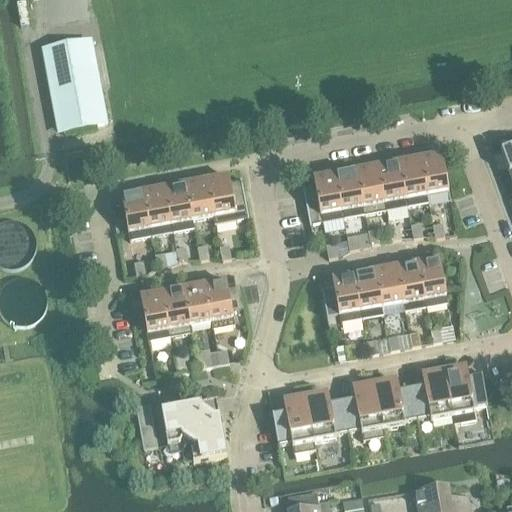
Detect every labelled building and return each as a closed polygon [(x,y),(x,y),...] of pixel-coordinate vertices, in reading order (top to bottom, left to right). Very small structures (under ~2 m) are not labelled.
[(92,43),(42,52),(57,138),(107,129),(92,43)] [(511,144),(505,147),(501,150),(501,155),(509,177),(511,175),(511,144)] [(450,203),(442,158),(420,162),(429,207),(450,203)] [(407,211),(429,207),(420,162),(399,166),(407,211)] [(399,166),(378,170),(386,215),(407,211),(399,166)] [(386,215),(378,170),(357,174),(365,219),(386,215)] [(357,174),(335,178),(344,223),(365,219),(357,174)] [(344,223),(335,178),(313,182),(314,187),(303,189),(310,229),(344,223)] [(230,185),(229,180),(207,184),(214,221),(213,221),(215,229),(249,222),(241,182),(230,185)] [(207,184),(186,188),(193,225),(193,224),(213,221),(214,221),(207,184)] [(193,225),(186,188),(165,192),(173,236),(195,232),(193,224),(193,225)] [(165,192),(143,196),(152,240),(173,236),(165,192)] [(121,200),(130,244),(152,240),(143,196),(121,200)] [(0,228),(0,250),(14,262),(35,236),(10,216),(0,228)] [(420,228),(411,229),(413,243),(423,241),(420,228)] [(433,229),(435,243),(445,241),(442,228),(433,229)] [(399,229),(389,231),(392,245),(401,243),(399,229)] [(377,233),(368,235),(371,249),(380,247),(377,233)] [(347,241),(350,255),(359,253),(357,239),(347,241)] [(326,249),(329,263),(338,261),(335,247),(326,249)] [(207,249),(198,251),(200,265),(210,263),(207,249)] [(229,249),(220,251),(222,265),(231,263),(229,249)] [(185,251),(176,253),(179,267),(188,265),(185,251)] [(165,257),(155,259),(158,273),(167,271),(165,257)] [(440,263),(418,267),(426,311),(448,307),(440,263)] [(146,279),(143,265),(134,267),(137,281),(146,279)] [(418,267),(397,271),(403,307),(405,315),(426,311),(418,267)] [(397,271),(375,275),(382,311),(403,307),(397,271)] [(375,275),(354,279),(362,323),(384,319),(382,311),(375,275)] [(323,293),(322,293),(327,322),(329,322),(331,322),(339,320),(341,327),(362,323),(354,279),(332,283),(334,291),(323,293)] [(0,297),(0,298),(0,313),(0,314),(4,321),(11,327),(19,330),(27,330),(35,327),(42,321),(46,314),(48,306),(46,297),(42,290),(35,284),(27,282),(19,282),(11,284),(4,290),(0,297)] [(235,329),(227,285),(205,289),(212,325),(211,325),(212,333),(235,329)] [(191,329),(211,325),(212,325),(205,289),(184,293),(190,329),(191,329)] [(184,293),(162,297),(171,341),(192,337),(191,329),(190,329),(184,293)] [(140,301),(149,345),(171,341),(162,297),(140,301)] [(131,306),(133,314),(143,313),(141,304),(131,306)] [(430,334),(433,347),(442,346),(440,332),(430,334)] [(409,338),(412,351),(421,350),(418,336),(409,338)] [(397,340),(388,342),(390,355),(400,354),(397,340)] [(367,346),(369,359),(379,358),(376,344),(367,346)] [(354,348),(336,352),(339,365),(357,362),(354,348)] [(199,373),(213,371),(220,369),(217,356),(210,357),(209,353),(195,356),(199,373)] [(227,354),(217,356),(220,369),(229,367),(227,354)] [(189,361),(175,364),(177,377),(191,374),(189,361)] [(153,368),(156,381),(165,379),(162,366),(153,368)] [(467,374),(445,378),(453,420),(454,428),(476,424),(474,412),(486,410),(487,410),(481,375),(468,378),(467,374)] [(423,386),(411,388),(417,423),(430,421),(431,424),(453,420),(445,378),(422,382),(423,386)] [(398,387),(376,391),(384,433),(405,429),(405,425),(417,423),(411,388),(399,391),(398,387)] [(354,399),(342,401),(348,436),(361,433),(363,445),(385,441),(384,433),(376,391),(353,395),(354,399)] [(329,399),(306,404),(314,446),(336,442),(335,438),(348,436),(342,401),(330,403),(329,399)] [(285,412),(272,414),(278,449),(292,446),(294,458),(316,454),(314,446),(306,404),(284,408),(285,412)] [(217,405),(162,416),(168,449),(169,449),(180,447),(183,442),(195,450),(192,455),(194,466),(193,466),(193,467),(227,461),(217,405)] [(151,416),(150,409),(136,411),(137,418),(151,416)] [(153,423),(151,416),(137,418),(139,425),(153,423)] [(154,430),(153,423),(139,425),(140,432),(154,430)] [(155,437),(154,430),(140,432),(141,439),(155,437)] [(156,443),(155,437),(141,439),(142,446),(156,443)] [(158,451),(156,443),(142,446),(144,453),(158,451)] [(283,475),(285,484),(293,482),(291,474),(283,475)] [(448,490),(415,495),(417,511),(449,511),(470,509),(468,499),(450,502),(448,490)] [(289,511),(330,511),(329,506),(319,508),(317,497),(288,502),(289,511)] [(343,511),(363,511),(361,502),(342,505),(343,511)]
